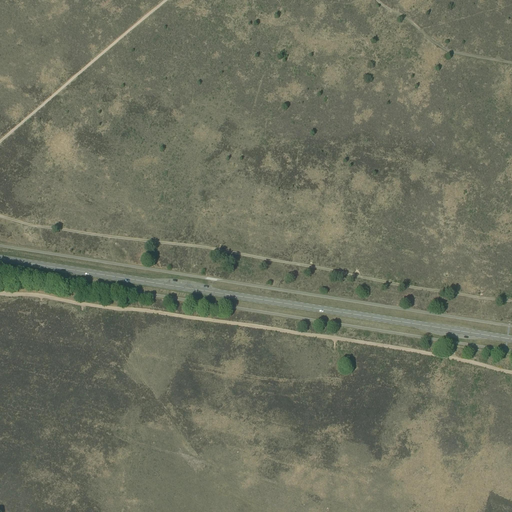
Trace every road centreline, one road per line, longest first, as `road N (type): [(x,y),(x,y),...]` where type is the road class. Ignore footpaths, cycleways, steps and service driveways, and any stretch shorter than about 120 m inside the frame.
road 1 (track): [(511,301),(0,216)]
road 2 (track): [(511,372),(403,348),(0,291)]
road 3 (primary): [(511,339),(0,258)]
